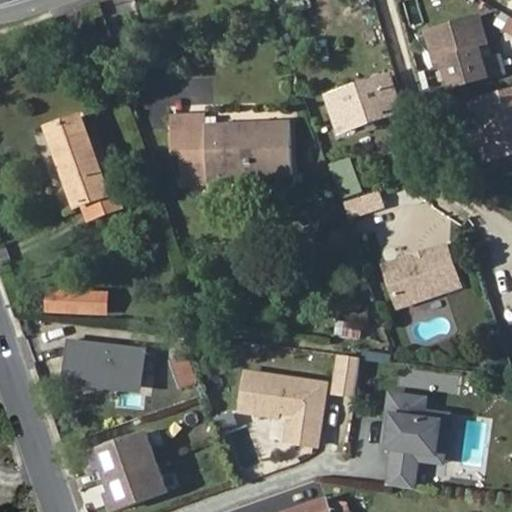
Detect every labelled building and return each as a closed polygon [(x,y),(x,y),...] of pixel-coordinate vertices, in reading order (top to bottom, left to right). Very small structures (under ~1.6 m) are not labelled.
[(511,20),(507,18),(500,33),(511,38),(511,20)] [(426,37),(436,67),(443,64),(452,91),(504,73),(499,57),(483,63),(479,51),(486,49),(476,19),(426,37)] [(326,98),(337,132),(399,112),(387,76),(326,98)] [(511,91),(478,102),(486,130),(480,133),(490,163),(511,155),(511,91)] [(206,114),(167,115),(167,128),(206,126),(206,114)] [(109,204),(82,122),(47,134),(75,215),(80,213),(109,204)] [(291,124),(206,126),(167,128),(169,156),(176,156),(177,177),(208,175),(247,174),(246,165),(253,165),(259,165),(260,173),(292,173),(291,124)] [(351,161),(330,164),(335,195),(356,192),(351,161)] [(247,174),(208,175),(208,180),(208,185),(260,184),(260,173),(259,165),(253,165),(246,165),(247,174)] [(345,218),(382,211),(378,192),(341,199),(345,218)] [(109,204),(80,213),(85,228),(124,215),(118,200),(109,204)] [(461,287),(447,245),(384,267),(398,308),(461,287)] [(45,291),(44,305),(74,306),(73,312),(102,313),(103,294),(45,291)] [(335,319),(332,335),(358,340),(361,324),(335,319)] [(141,349),(64,339),(59,375),(137,385),(141,349)] [(338,354),(332,391),(353,394),(358,357),(338,354)] [(185,355),(166,362),(176,391),(196,384),(185,355)] [(324,383),(244,372),(240,410),(276,415),(277,409),(294,411),(292,423),(288,423),(285,440),(316,444),(324,383)] [(423,401),(387,396),(384,424),(389,425),(386,442),(382,442),(381,449),(391,450),(387,488),(412,491),(415,461),(416,454),(434,456),(438,423),(420,421),(421,413),(423,401)] [(440,464),(446,416),(421,413),(420,421),(438,423),(434,456),(416,454),(415,461),(440,464)] [(155,464),(144,434),(89,455),(96,471),(101,469),(105,483),(155,464)] [(115,511),(166,493),(155,464),(105,483),(110,496),(106,498),(111,511),(115,511)] [(325,511),(322,503),(297,511),(325,511)]
